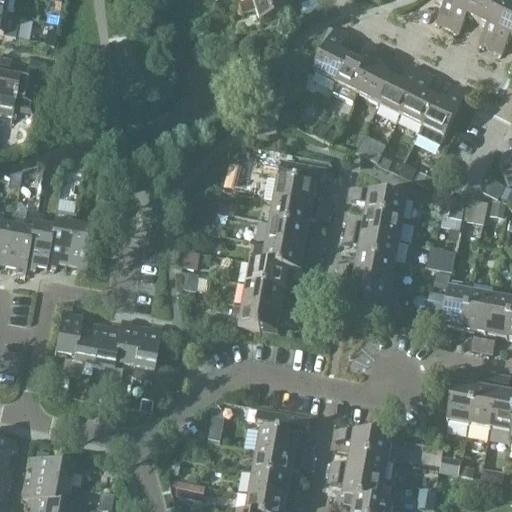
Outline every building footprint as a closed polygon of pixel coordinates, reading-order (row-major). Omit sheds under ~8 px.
[(0,0),(0,17),(5,19),(8,0),(0,0)] [(257,0),(252,2),(238,7),(239,9),(235,11),(238,18),(241,17),(242,17),(256,13),(260,25),(289,16),(285,4),(296,0),(257,0)] [(447,31),(462,0),(433,0),(433,3),(444,8),(436,26),(447,31)] [(466,19),(477,24),(488,0),(462,0),(447,31),(457,36),(466,19)] [(478,47),(489,52),(511,8),(495,0),(488,0),(477,24),(487,30),(478,47)] [(509,41),(511,42),(511,8),(489,52),(500,58),(509,41)] [(335,87),(349,60),(338,55),(347,38),(335,32),(313,76),(335,87)] [(353,107),(357,98),(379,54),(368,48),(359,65),(349,60),(335,87),(331,96),(353,107)] [(379,54),(357,98),(378,109),(392,81),(381,76),(390,59),(379,54)] [(10,63),(0,60),(0,119),(11,121),(15,100),(21,101),(20,105),(34,107),(39,79),(26,76),(24,83),(7,79),(10,63)] [(402,87),(392,81),(378,109),(400,119),(422,75),(411,69),(402,87)] [(433,80),(422,75),(400,119),(422,130),(435,103),(425,97),(433,80)] [(435,103),(422,130),(417,139),(439,150),(466,97),(454,91),(446,108),(435,103)] [(262,160),(259,174),(277,177),(279,163),(262,160)] [(279,163),(272,205),(329,215),(330,205),(314,202),(317,184),(323,185),(325,172),(279,163)] [(497,205),(504,191),(488,183),(482,197),(497,205)] [(366,207),(364,217),(404,224),(407,203),(351,192),(349,204),(366,207)] [(461,225),(461,224),(465,204),(465,201),(452,199),(448,222),(461,225)] [(487,208),(465,204),(461,224),(483,228),(487,208)] [(272,205),(268,226),(308,233),(310,223),(327,226),(329,215),(272,205)] [(25,228),(24,233),(24,234),(31,235),(24,273),(33,275),(34,271),(45,273),(45,271),(45,270),(52,232),(51,232),(40,230),(42,219),(25,216),(23,228),(25,228)] [(0,271),(4,272),(11,231),(0,229),(2,218),(0,217),(0,271)] [(404,224),(364,217),(362,228),(345,225),(343,236),(400,246),(404,224)] [(55,269),(65,270),(72,230),(52,226),(51,232),(52,232),(45,270),(45,271),(54,272),(55,269)] [(264,247),(321,258),(323,247),(306,244),(308,233),(268,226),(264,247)] [(93,233),(72,230),(65,270),(75,272),(75,276),(85,278),(93,233)] [(24,234),(24,233),(11,231),(4,272),(14,274),(13,277),(23,279),(24,273),(31,235),(24,234)] [(358,249),(356,260),(396,267),(400,246),(343,236),(341,246),(358,249)] [(319,268),(321,258),(264,247),(260,268),(260,269),(300,276),(300,275),(302,265),(319,268)] [(434,255),(430,274),(449,278),(453,259),(434,255)] [(396,267),(356,260),(354,271),(337,268),(335,278),(392,288),(396,267)] [(305,276),(300,275),(300,276),(260,269),(260,268),(249,266),(245,288),(284,295),(286,284),(303,287),(305,276)] [(388,310),(392,288),(335,278),(334,289),(350,292),(348,303),(366,306),(366,307),(370,307),(388,310)] [(241,309),(297,319),(299,309),(282,306),(284,295),(245,288),(241,309)] [(452,334),(463,336),(470,296),(448,292),(438,348),(449,350),(452,334)] [(471,354),(481,356),(491,300),(470,296),(463,336),(474,338),(471,354)] [(511,303),(491,300),(481,356),(492,358),(495,341),(505,343),(511,307),(511,303)] [(296,330),(297,319),(241,309),(237,331),(255,334),(255,335),(259,335),(277,338),(279,327),(296,330)] [(53,359),(66,361),(73,362),(80,324),(81,324),(81,321),(70,320),(71,316),(61,314),(53,359)] [(90,326),(81,324),(80,324),(73,362),(66,361),(65,366),(63,366),(61,378),(78,381),(80,370),(92,372),(99,331),(89,329),(90,326)] [(119,370),(119,371),(132,373),(140,332),(130,330),(130,327),(120,325),(119,331),(120,331),(113,369),(119,370)] [(118,375),(119,371),(119,370),(113,369),(120,331),(119,331),(110,329),(109,333),(99,331),(92,372),(103,374),(101,385),(118,388),(121,376),(118,375)] [(140,332),(132,373),(130,382),(150,386),(160,332),(150,330),(150,334),(140,332)] [(446,426),(468,430),(475,391),(464,389),(468,372),(456,370),(446,426)] [(489,434),(499,378),(489,376),(486,393),(475,391),(468,430),(489,434)] [(510,380),(499,378),(489,434),(510,438),(511,428),(511,397),(507,397),(510,380)] [(225,440),(227,415),(214,413),(211,438),(225,440)] [(260,427),(255,455),(312,465),(314,455),(297,452),(300,434),(306,435),(309,422),(257,413),(254,426),(260,427)] [(350,447),(349,457),(388,465),(392,443),(336,432),(334,444),(350,447)] [(0,443),(0,464),(8,466),(10,456),(13,457),(15,447),(0,443)] [(255,455),(251,477),(291,484),(293,473),(310,476),(312,465),(255,455)] [(330,465),(328,476),(384,486),(388,465),(349,457),(347,468),(330,465)] [(28,483),(69,490),(73,471),(28,462),(26,472),(30,473),(28,483)] [(0,464),(0,484),(8,486),(10,477),(6,476),(8,466),(0,464)] [(384,486),(328,476),(326,486),(343,489),(341,499),(341,500),(381,507),(384,486)] [(251,477),(247,498),(304,508),(306,498),(289,495),(291,484),(251,477)] [(181,479),(178,494),(207,500),(209,485),(181,479)] [(21,503),(27,504),(27,503),(65,510),(78,511),(82,511),(84,504),(72,502),(72,504),(67,503),(69,490),(28,483),(26,493),(23,492),(21,503)] [(247,498),(244,511),(303,511),(304,508),(247,498)] [(392,511),(393,509),(381,507),(341,500),(341,499),(336,499),(334,510),(347,511),(392,511)] [(27,503),(27,504),(25,511),(78,511),(65,510),(27,503)]
